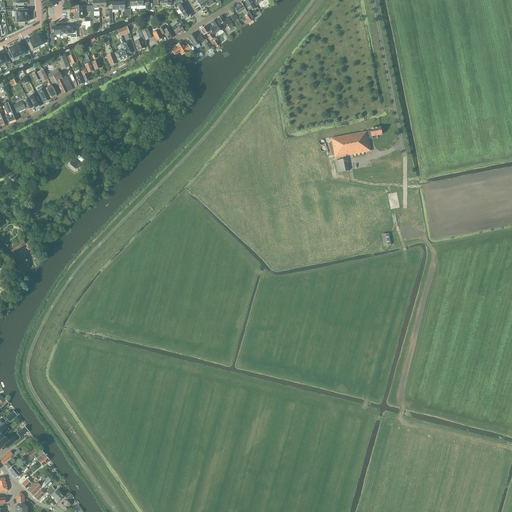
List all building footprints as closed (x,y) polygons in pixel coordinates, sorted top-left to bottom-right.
[(135,0),(136,7),(143,7),(145,6),(146,10),(149,10),(149,6),(149,0),(142,0),(135,0)] [(183,3),(181,0),(177,0),(176,3),(177,4),(174,6),(175,8),(177,7),(181,13),(180,13),(182,19),(184,18),(190,15),(188,11),(183,3)] [(207,6),(208,6),(210,5),(211,3),(209,0),(199,0),(197,2),(202,9),(207,6)] [(259,12),(254,5),(251,0),(246,0),(244,2),(245,4),(244,4),(247,9),(250,8),(252,7),(253,9),(253,10),(255,14),(256,14),(257,14),(259,12)] [(99,9),(99,1),(93,1),(93,6),(86,7),(87,13),(90,13),(90,18),(84,19),(84,22),(91,22),(90,19),(94,19),(93,9),(99,9)] [(118,3),(118,11),(124,11),(124,17),(130,16),(130,10),(124,11),(124,3),(118,3)] [(238,14),(245,9),(241,3),(234,7),(238,14)] [(16,11),(15,11),(15,17),(27,16),(27,11),(24,11),(24,8),(16,8),(16,11)] [(148,25),(155,22),(152,15),(146,18),(148,25)] [(27,16),(15,17),(15,22),(18,22),(18,26),(25,26),(25,22),(28,22),(27,17),(27,16)] [(220,25),(222,28),(227,25),(230,30),(234,27),(228,18),(224,20),(221,16),(216,19),(220,25)] [(222,28),(220,25),(220,26),(216,19),(210,23),(212,27),(208,29),(212,35),(217,32),(217,33),(223,30),(222,28)] [(176,36),(184,31),(183,30),(185,28),(181,21),(171,27),(173,31),(176,36)] [(75,26),(66,27),(66,35),(72,35),(72,36),(76,36),(75,26)] [(163,30),(162,28),(159,30),(163,37),(166,35),(168,40),(174,37),(169,27),(163,30)] [(205,28),(205,27),(200,30),(204,36),(210,32),(207,27),(205,28)] [(130,35),(127,29),(118,33),(121,39),(130,35)] [(146,41),(151,38),(147,29),(142,31),(146,41)] [(137,31),(138,34),(140,39),(134,42),(138,51),(145,48),(144,46),(147,45),(141,33),(140,30),(137,31)] [(152,32),(153,34),(157,41),(162,39),(158,31),(156,32),(155,31),(152,32)] [(197,37),(195,33),(188,38),(190,41),(189,41),(191,44),(192,44),(194,47),(195,47),(196,47),(199,45),(199,44),(201,43),(200,43),(205,40),(201,34),(197,37)] [(38,35),(34,36),(39,46),(44,43),(47,42),(45,38),(44,35),(41,37),(39,34),(38,35)] [(30,42),(27,43),(31,52),(40,48),(39,46),(34,36),(31,38),(29,39),(30,42)] [(177,47),(172,51),(175,56),(178,54),(180,53),(181,56),(188,52),(191,50),(188,45),(184,47),(182,42),(176,46),(177,47)] [(123,50),(114,54),(118,62),(130,57),(129,55),(132,54),(128,43),(124,44),(121,46),(123,50)] [(18,44),(14,46),(19,56),(19,58),(25,55),(24,53),(27,51),(24,45),(21,46),(20,44),(18,44)] [(10,52),(7,53),(10,59),(13,58),(19,56),(14,46),(11,48),(9,49),(10,52)] [(0,67),(0,68),(6,65),(5,64),(8,63),(4,54),(1,56),(0,53),(0,67)] [(76,63),(73,54),(69,56),(65,57),(65,56),(58,58),(63,70),(69,67),(68,64),(71,63),(72,65),(76,63)] [(86,61),(83,62),(84,65),(88,73),(93,71),(90,63),(87,54),(84,55),(86,61)] [(111,66),(116,64),(112,54),(107,56),(111,66)] [(101,68),(98,60),(93,62),(92,61),(91,62),(91,63),(92,63),(95,71),(101,68)] [(51,99),(57,96),(43,70),(38,72),(46,89),(51,99)] [(48,79),(49,79),(53,87),(57,85),(62,95),(73,90),(66,77),(62,79),(59,73),(57,70),(46,75),(48,79)] [(85,70),(81,72),(82,75),(85,83),(90,81),(87,74),(85,70)] [(79,85),(84,84),(80,73),(75,75),(79,85)] [(22,89),(15,76),(11,78),(15,85),(17,84),(20,89),(22,89)] [(44,103),(50,99),(43,87),(37,91),(44,103)] [(41,105),(35,93),(29,97),(35,108),(41,105)] [(24,102),(22,103),(22,102),(13,105),(17,113),(25,109),(24,107),(26,106),(28,110),(32,108),(28,100),(24,102)] [(8,124),(16,120),(9,102),(3,105),(7,114),(4,115),(8,124)] [(351,155),(371,151),(369,139),(373,138),(373,137),(383,135),(381,127),(370,129),(371,131),(331,138),(335,158),(346,156),(346,155),(350,154),(351,155)] [(338,173),(349,171),(347,159),(336,161),(338,173)] [(384,246),(391,245),(389,233),(382,235),(384,246)] [(26,245),(22,239),(9,248),(14,254),(26,245)] [(26,245),(33,254),(36,252),(29,243),(26,245)] [(23,275),(30,262),(27,261),(28,259),(25,257),(22,263),(20,262),(18,265),(21,266),(17,273),(23,275)] [(0,407),(2,410),(9,404),(6,401),(0,405),(0,407)] [(13,412),(6,418),(9,422),(16,416),(13,412)] [(25,427),(17,434),(20,437),(28,431),(25,427)] [(12,436),(8,439),(5,436),(0,440),(0,448),(6,444),(8,447),(16,440),(12,436)] [(35,451),(32,447),(24,453),(27,456),(21,460),(25,465),(35,458),(39,463),(48,455),(45,451),(43,452),(39,448),(35,451)] [(14,456),(12,454),(10,452),(0,460),(3,464),(10,458),(11,459),(14,456)] [(49,461),(46,457),(39,463),(42,467),(49,461)] [(16,463),(13,458),(4,465),(8,469),(16,463)] [(16,479),(21,474),(16,468),(20,465),(18,462),(8,470),(16,479)] [(26,489),(32,484),(27,479),(21,484),(26,489)] [(32,495),(41,487),(37,483),(28,491),(32,495)] [(54,499),(61,493),(59,491),(62,487),(61,485),(59,487),(54,491),(55,492),(51,496),(54,499)] [(38,500),(45,493),(43,491),(45,489),(43,488),(42,489),(34,497),(38,500)] [(67,495),(66,495),(65,493),(62,494),(61,493),(54,499),(57,502),(64,496),(65,497),(67,495)] [(69,493),(66,495),(67,495),(65,497),(66,498),(59,505),(65,511),(71,505),(68,502),(74,497),(69,493)] [(25,504),(24,496),(22,494),(18,494),(16,496),(17,505),(15,507),(15,511),(27,511),(27,506),(25,504)]
